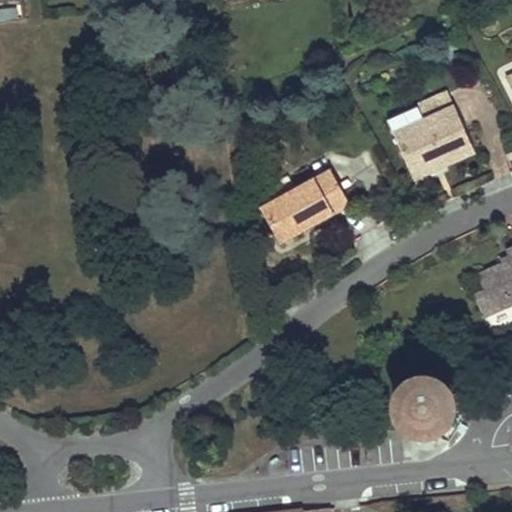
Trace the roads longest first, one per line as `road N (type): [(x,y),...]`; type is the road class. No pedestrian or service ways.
road 1 (residential): [(152,452),(179,414),(386,262),(511,199)]
road 2 (unclassified): [(511,461),(168,499)]
